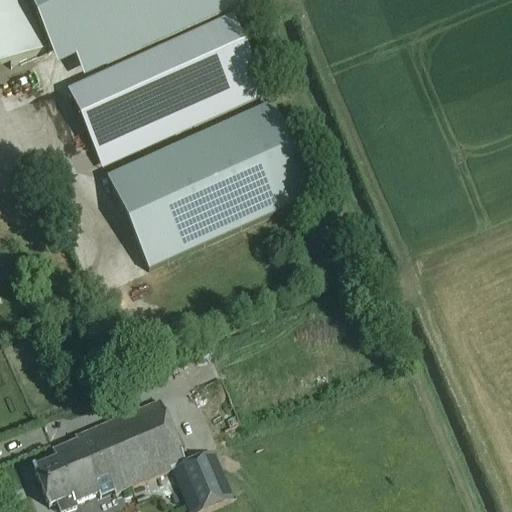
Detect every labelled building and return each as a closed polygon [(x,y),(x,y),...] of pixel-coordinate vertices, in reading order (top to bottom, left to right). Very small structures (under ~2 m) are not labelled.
[(0,0),(0,74),(45,54),(21,0),(0,0)] [(224,0),(25,0),(49,54),(74,64),(224,0)] [(67,96),(92,151),(102,174),(268,100),(232,22),(67,96)] [(149,276),(313,201),(271,109),(107,183),(149,276)] [(186,468),(160,404),(74,440),(76,444),(52,454),(55,462),(32,472),(48,511),(51,509),(56,507),(58,511),(75,511),(76,511),(74,507),(98,497),(100,501),(114,496),(115,498),(172,474),(188,511),(211,511),(233,503),(214,456),(186,468)]
